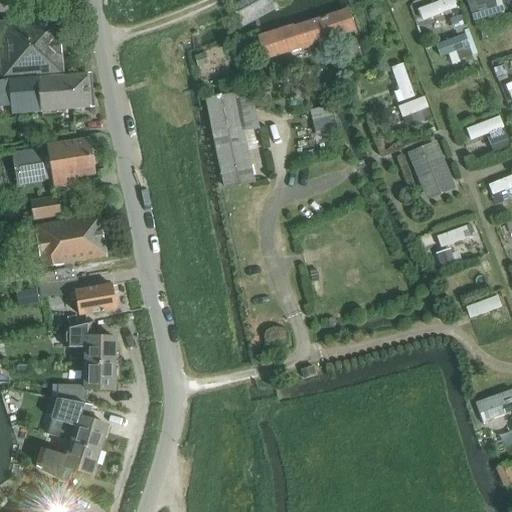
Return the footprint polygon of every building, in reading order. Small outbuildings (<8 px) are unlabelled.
[(275,10),(269,0),(246,0),(232,8),(242,28),(257,23),(256,20),(275,10)] [(421,0),(426,13),(463,0),(462,0),(421,0)] [(494,0),(476,0),(475,1),(479,15),(497,9),(494,0)] [(294,27),(294,26),(261,36),(269,60),(357,32),(349,9),(294,27)] [(453,19),(450,20),(454,31),(464,27),(458,11),(451,14),(453,19)] [(447,13),(434,17),(439,30),(452,25),(447,13)] [(59,20),(0,23),(0,62),(1,82),(2,83),(9,82),(9,83),(64,77),(64,76),(59,20)] [(488,27),(480,30),(484,41),(491,38),(488,27)] [(498,50),(511,47),(511,27),(494,30),(498,50)] [(211,48),(227,47),(226,31),(209,33),(211,48)] [(357,40),(339,46),(345,63),(362,57),(357,40)] [(206,54),(195,57),(198,68),(210,65),(206,54)] [(504,63),(493,67),(500,83),(501,82),(506,80),(505,76),(508,74),(504,63)] [(0,109),(11,108),(12,116),(88,109),(85,74),(64,76),(64,77),(9,83),(9,82),(2,83),(1,82),(0,81),(0,109)] [(206,100),(207,100),(225,191),(256,184),(245,133),(261,130),(253,95),(238,98),(237,94),(206,100)] [(425,98),(398,108),(403,119),(429,109),(425,98)] [(475,133),(510,120),(505,106),(470,119),(475,133)] [(333,107),(319,110),(310,112),(316,135),(338,130),(333,107)] [(505,132),(488,139),(494,155),(511,148),(505,132)] [(89,142),(13,155),(18,181),(54,175),(56,186),(77,183),(76,177),(94,174),(89,142)] [(427,202),(456,190),(436,143),(408,155),(427,202)] [(511,167),(492,174),(496,185),(511,180),(511,167)] [(32,203),(35,218),(62,214),(59,199),(32,203)] [(35,227),(42,269),(108,259),(99,216),(35,227)] [(473,218),(441,224),(443,238),(475,232),(473,218)] [(450,250),(437,255),(442,269),(455,265),(450,250)] [(58,272),(60,283),(60,285),(77,282),(75,269),(58,272)] [(475,311),(505,299),(496,279),(466,291),(475,311)] [(79,292),(77,282),(60,285),(60,283),(39,287),(41,300),(71,295),(72,301),(76,301),(79,318),(117,311),(112,286),(79,292)] [(36,291),(16,294),(19,308),(39,305),(36,291)] [(84,365),(115,366),(116,340),(88,339),(88,326),(66,331),(66,350),(85,350),(84,365)] [(115,366),(84,365),(84,387),(58,386),(58,400),(64,402),(65,402),(86,406),(87,392),(114,392),(115,366)] [(314,366),(301,370),(303,379),(316,375),(314,366)] [(482,404),(511,399),(511,384),(480,390),(482,404)] [(24,394),(22,403),(34,405),(36,396),(24,394)] [(82,418),(86,406),(65,402),(64,402),(58,400),(58,403),(51,421),(75,429),(71,443),(100,452),(108,427),(82,418)] [(92,477),(100,452),(71,443),(66,457),(42,450),(36,470),(68,486),(73,471),(92,477)] [(511,469),(509,463),(496,469),(504,488),(511,484),(511,469)] [(40,506),(34,511),(64,511),(49,499),(52,496),(46,490),(36,501),(40,506)]
